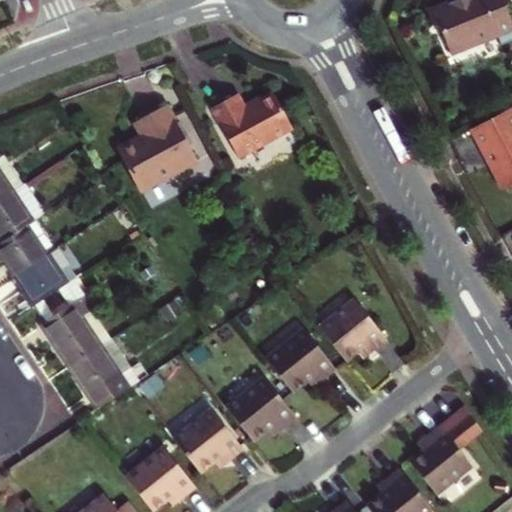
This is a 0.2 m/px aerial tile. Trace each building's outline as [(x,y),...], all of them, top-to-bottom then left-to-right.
[(501,50),(511,45),(511,28),(500,0),(463,0),(460,2),(462,7),(454,11),(452,7),(427,18),(432,30),(440,32),(451,60),(498,41),(501,50)] [(237,99),(229,86),(202,102),(234,155),(287,123),(263,82),(244,94),(237,99)] [(114,152),(137,189),(193,156),(160,101),(139,114),(131,119),(141,135),(132,140),(126,137),(115,144),(114,152)] [(490,160),(493,165),(491,170),(504,195),(511,190),(511,110),(471,133),(483,155),(486,153),(490,160)] [(126,122),(133,133),(126,137),(132,140),(141,135),(131,119),(126,122)] [(0,203),(12,195),(22,188),(1,156),(0,157),(0,203)] [(22,188),(12,195),(31,222),(41,216),(22,188)] [(0,242),(0,243),(27,225),(31,222),(12,195),(0,203),(0,242)] [(27,225),(0,243),(0,253),(6,262),(15,275),(47,254),(27,225)] [(25,290),(35,304),(66,284),(47,254),(15,275),(25,290)] [(70,367),(71,365),(102,345),(82,315),(90,310),(70,281),(66,284),(35,304),(30,307),(51,339),(70,367)] [(386,342),(354,301),(318,330),(345,364),(357,354),(368,345),(373,353),(386,342)] [(334,371),(300,329),(263,359),(291,393),(306,382),(316,373),(322,381),(334,371)] [(102,345),(71,365),(86,387),(100,408),(131,387),(141,381),(131,367),(121,373),(102,345)] [(357,354),(363,361),(368,357),(373,353),(368,345),(357,354)] [(202,346),(188,355),(197,368),(211,358),(202,346)] [(306,382),(311,388),(317,384),(322,381),(316,373),(306,382)] [(153,376),(138,387),(147,399),(162,387),(153,376)] [(298,420),(265,378),(226,409),(254,445),(270,431),(279,425),(284,431),(298,420)] [(244,451),(211,408),(172,439),(199,472),(211,464),(222,454),(229,463),(244,451)] [(421,453),(408,463),(436,497),(471,469),(458,452),(481,434),(464,408),(427,437),(432,444),(421,453)] [(270,431),(275,438),(279,435),(284,431),(279,425),(270,431)] [(421,453),(432,444),(427,437),(421,442),(416,446),(421,453)] [(163,446),(124,477),(152,511),(153,511),(168,501),(179,492),(184,499),(197,489),(163,446)] [(211,464),(217,472),(223,467),(229,463),(222,454),(211,464)] [(380,495),(366,506),(370,511),(430,511),(432,511),(399,469),(385,480),(390,487),(380,495)] [(380,495),(390,487),(385,480),(380,485),(375,489),(380,495)] [(168,501),(173,508),(179,503),(184,499),(179,492),(168,501)] [(134,511),(127,504),(117,511),(115,511),(104,497),(85,511),(134,511)] [(354,511),(346,501),(333,511),(354,511)]
